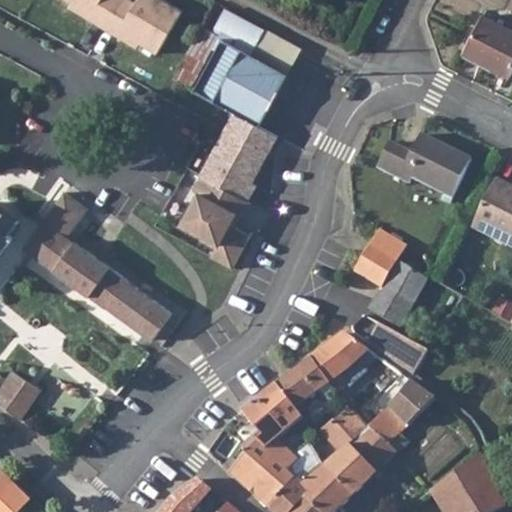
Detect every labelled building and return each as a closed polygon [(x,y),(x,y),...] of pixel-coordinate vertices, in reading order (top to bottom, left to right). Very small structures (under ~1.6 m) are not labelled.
[(67,0),(73,3),(92,15),(90,19),(104,27),(118,36),(121,32),(140,43),(158,54),(183,11),(164,0),(137,0),(137,2),(132,0),(67,0)] [(92,15),(73,3),(70,7),(90,19),(92,15)] [(266,30),(226,9),(216,28),(256,49),(253,54),(290,74),(303,49),(267,29),(266,30)] [(511,30),(484,16),(465,53),(511,76),(511,73),(511,30)] [(221,36),(203,26),(174,79),(192,89),(221,36)] [(140,43),(121,32),(118,36),(138,47),(140,43)] [(224,38),(195,91),(235,113),(261,127),(290,74),(253,54),(224,38)] [(235,113),(201,175),(203,176),(208,179),(249,202),(258,186),(253,184),(261,168),(260,163),(266,152),(269,154),(278,137),(261,127),(235,113)] [(411,184),(414,178),(454,198),(473,160),(423,134),(413,153),(391,142),(378,167),(411,184)] [(195,191),(200,194),(208,179),(203,176),(195,191)] [(219,245),(212,257),(234,269),(252,236),(235,228),(231,225),(237,214),(241,217),(243,218),(251,203),(249,202),(208,179),(200,194),(183,225),(219,245)] [(511,186),(499,180),(475,229),(511,247),(511,186)] [(65,192),(25,248),(108,308),(154,340),(174,313),(128,281),(128,280),(75,242),(75,243),(68,238),(89,209),(65,192)] [(0,256),(16,237),(11,233),(22,220),(0,202),(0,256)] [(241,217),(237,214),(231,225),(235,228),(241,217)] [(385,286),(399,262),(408,246),(380,230),(356,270),(383,286),(384,287),(385,286)] [(415,304),(429,279),(399,262),(385,286),(415,304)] [(384,287),(383,286),(370,309),(401,327),(415,304),(385,286),(384,287)] [(369,342),(415,375),(429,350),(380,323),(369,342)] [(359,363),(370,349),(346,332),(314,356),(335,385),(345,376),(359,363)] [(335,385),(314,356),(278,383),(300,416),(335,385)] [(9,381),(1,391),(0,391),(0,399),(23,419),(47,391),(34,382),(18,371),(9,381)] [(422,413),(436,397),(412,378),(398,392),(422,413)] [(280,441),(305,423),(300,416),(278,383),(248,408),(274,445),(280,441)] [(386,404),(410,427),(422,413),(398,392),(386,404)] [(355,434),(365,425),(358,416),(346,401),(334,412),(355,434)] [(393,445),(404,435),(410,427),(386,404),(370,420),(393,445)] [(274,445),(248,408),(244,411),(269,448),(274,445)] [(354,492),(378,471),(351,439),(355,434),(334,412),(320,428),(341,448),(327,463),(354,492)] [(393,445),(370,420),(365,425),(355,434),(351,439),(378,471),(399,451),(393,445)] [(247,449),(255,440),(252,434),(243,444),(247,449)] [(393,445),(399,451),(400,453),(412,443),(404,435),(393,445)] [(265,451),(255,440),(247,449),(229,469),(269,506),(295,480),(288,471),(299,460),(295,455),(280,441),(274,445),(269,448),(265,451)] [(497,511),(508,507),(482,453),(432,489),(445,511),(497,511)] [(323,511),(332,511),(354,492),(327,463),(304,487),(316,499),(314,501),(323,511)] [(0,511),(19,511),(33,497),(3,469),(0,472),(0,511)] [(197,511),(199,510),(196,507),(200,502),(210,511),(220,511),(230,503),(199,478),(174,498),(162,511),(197,511)] [(323,511),(314,501),(316,499),(304,487),(295,480),(269,506),(276,511),(323,511)] [(241,511),(230,503),(220,511),(241,511)]
